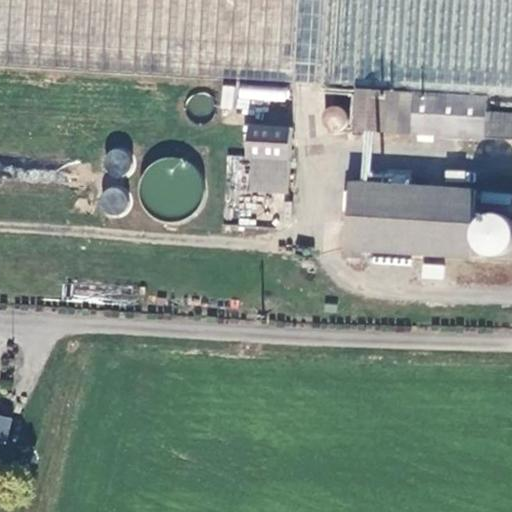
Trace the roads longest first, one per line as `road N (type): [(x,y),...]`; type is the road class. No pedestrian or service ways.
road 1 (track): [(310,235),(276,246),(0,228)]
road 2 (unclassified): [(511,294),(397,290),(345,274),(310,235),(319,157)]
